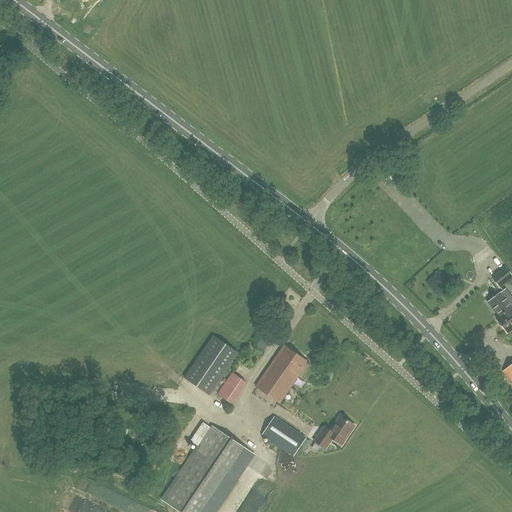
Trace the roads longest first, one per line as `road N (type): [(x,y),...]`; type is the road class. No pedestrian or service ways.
road 1 (secondary): [(307,224),(9,0)]
road 2 (secondary): [(511,434),(395,298),(307,224)]
road 3 (unclassified): [(307,224),(375,155),(511,65)]
